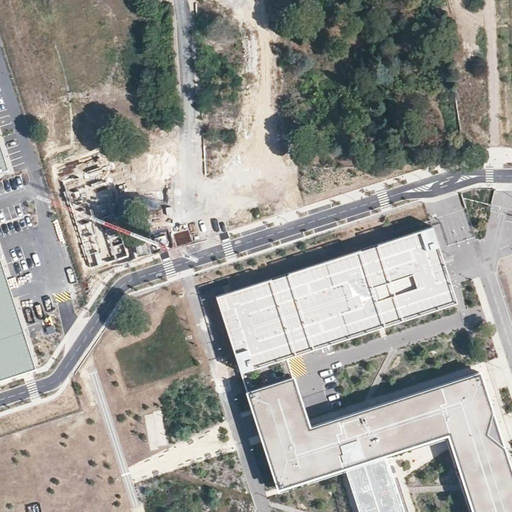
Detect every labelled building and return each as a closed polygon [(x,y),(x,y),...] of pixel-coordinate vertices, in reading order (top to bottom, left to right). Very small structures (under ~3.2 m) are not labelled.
[(7,0),(20,43),(128,11),(160,7),(159,0),(7,0)] [(241,106),(277,105),(272,0),(197,0),(198,23),(247,21),(249,62),(240,62),(241,106)] [(68,37),(23,50),(54,156),(98,143),(87,106),(127,95),(132,75),(126,55),(78,69),(68,37)] [(290,141),(205,145),(206,180),(292,176),(290,141)] [(0,172),(8,170),(3,154),(0,144),(0,172)] [(58,171),(87,268),(129,256),(99,159),(58,171)] [(434,232),(218,301),(245,375),(458,307),(434,232)] [(0,385),(38,372),(0,256),(0,385)] [(348,468),(361,511),(511,511),(511,473),(497,423),(453,439),(473,511),(401,511),(384,456),(495,420),(480,377),(312,430),(298,382),(252,398),(278,490),(348,468)]
